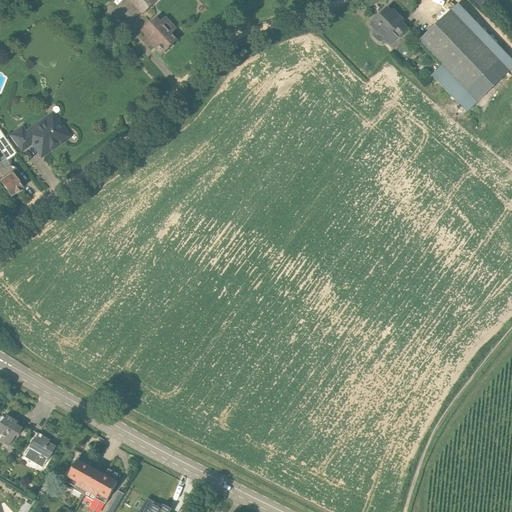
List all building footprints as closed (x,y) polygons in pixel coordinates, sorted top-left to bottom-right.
[(128,0),(142,15),(158,1),(157,0),(128,0)] [(473,0),(477,3),(482,9),(489,3),(485,0),(473,0)] [(469,94),(442,66),(432,76),(468,113),(511,70),(511,60),(459,6),(452,12),(501,63),(469,94)] [(374,24),(370,27),(374,31),(372,34),(372,38),(378,43),(381,44),(384,41),(391,48),(400,40),(409,31),(403,25),(405,23),(394,12),(392,14),(389,10),(374,24)] [(469,94),(501,63),(452,12),(420,43),(442,66),(469,94)] [(156,17),(142,30),(154,44),(156,43),(165,52),(177,41),(171,35),(177,30),(166,23),(171,29),(168,31),(156,17)] [(59,133),(51,121),(38,130),(36,126),(26,133),(22,129),(12,136),(22,151),(32,144),(42,157),(69,138),(64,129),(59,133)] [(0,131),(0,150),(6,160),(7,161),(16,155),(0,131)] [(5,177),(0,168),(0,181),(11,197),(16,194),(17,195),(22,191),(21,190),(22,189),(11,173),(5,177)] [(0,423),(0,435),(1,436),(0,438),(0,442),(8,448),(15,436),(17,437),(23,426),(6,416),(1,424),(0,423)] [(29,449),(24,457),(36,463),(39,457),(47,462),(55,447),(48,443),(49,441),(37,434),(29,449)] [(79,457),(65,482),(75,488),(74,490),(83,496),(97,471),(90,467),(92,464),(79,457)] [(97,471),(83,496),(85,497),(93,501),(95,499),(105,504),(118,482),(115,480),(118,475),(108,469),(105,475),(97,471)] [(169,511),(171,509),(163,505),(162,507),(148,499),(144,506),(143,505),(139,511),(169,511)] [(114,501),(110,508),(115,510),(119,504),(114,501)]
